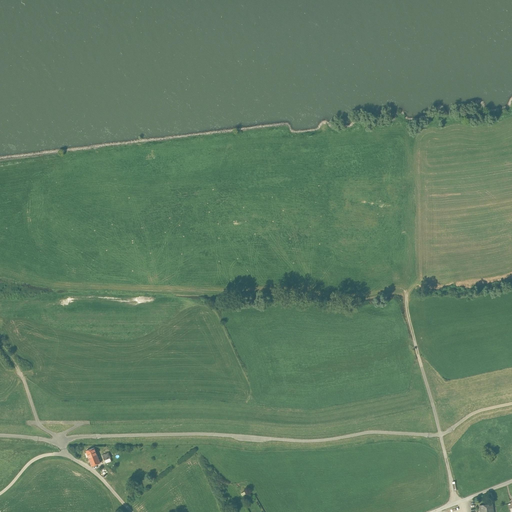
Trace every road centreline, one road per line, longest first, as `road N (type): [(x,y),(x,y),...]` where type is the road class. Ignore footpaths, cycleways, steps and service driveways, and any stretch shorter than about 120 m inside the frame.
road 1 (track): [(0,434),(428,435),(511,403)]
road 2 (residential): [(0,492),(30,461),(65,454),(97,474),(130,511)]
